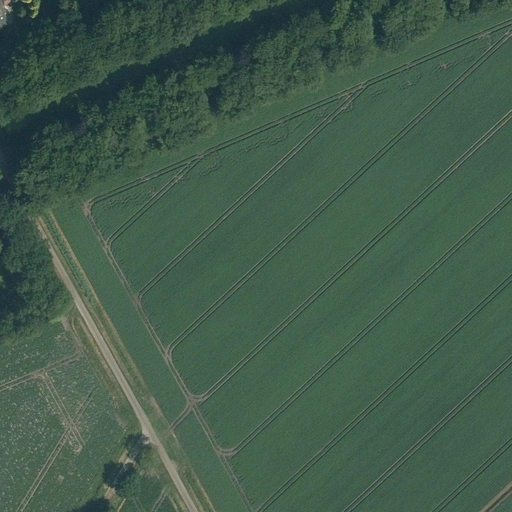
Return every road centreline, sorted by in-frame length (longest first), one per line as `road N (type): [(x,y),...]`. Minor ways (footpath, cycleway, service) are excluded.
road 1 (track): [(377,0),(0,159)]
road 2 (unclassified): [(193,511),(0,159)]
road 3 (unclassified): [(0,78),(178,0)]
